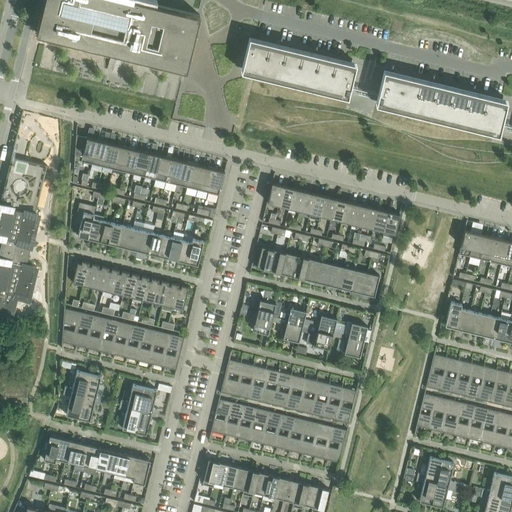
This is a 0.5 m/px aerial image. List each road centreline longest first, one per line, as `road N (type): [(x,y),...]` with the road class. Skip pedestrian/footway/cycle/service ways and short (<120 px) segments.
road 1 (residential): [(511,70),(490,74),(240,12),(224,0)]
road 2 (residential): [(511,221),(267,161)]
road 3 (residential): [(189,360),(239,154)]
road 4 (residential): [(217,367),(267,161)]
road 5 (residential): [(239,154),(66,112)]
road 6 (residential): [(152,511),(189,360)]
road 7 (residential): [(0,147),(36,0)]
road 8 (residential): [(182,511),(217,367)]
